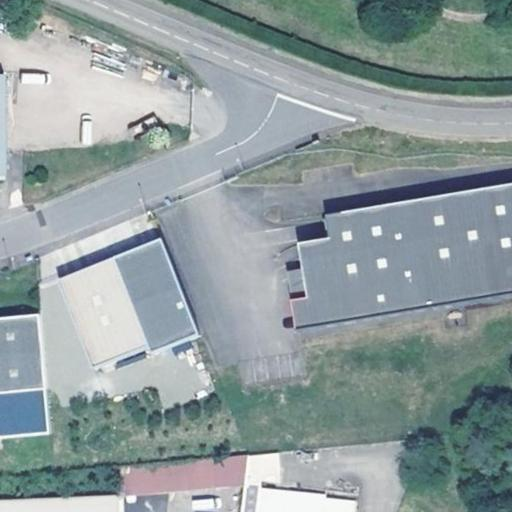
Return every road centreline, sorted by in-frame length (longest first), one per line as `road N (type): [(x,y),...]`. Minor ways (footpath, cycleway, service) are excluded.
road 1 (unclassified): [(296,86),(255,139),(0,244)]
road 2 (tertiary): [(89,0),(296,86)]
road 3 (tertiary): [(296,86),(428,123),(511,120)]
